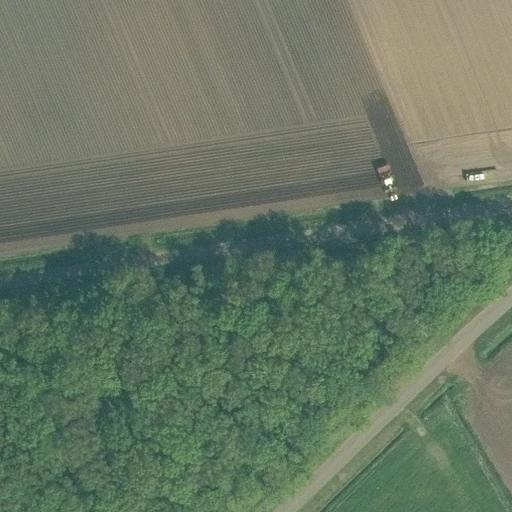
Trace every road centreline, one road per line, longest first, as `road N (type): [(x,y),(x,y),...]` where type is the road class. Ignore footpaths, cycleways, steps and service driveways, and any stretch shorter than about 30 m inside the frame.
road 1 (unclassified): [(511,206),(0,283)]
road 2 (unclassified): [(281,511),(511,298)]
